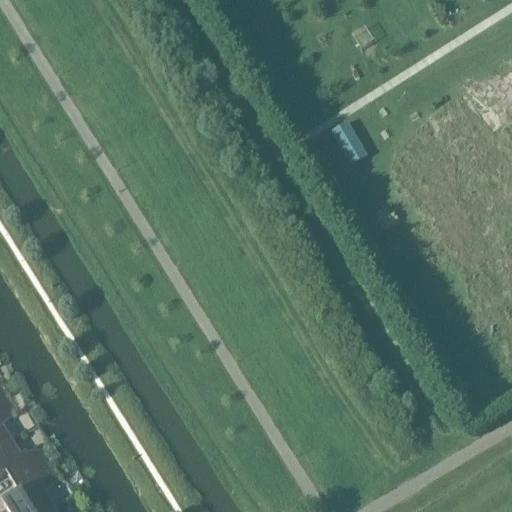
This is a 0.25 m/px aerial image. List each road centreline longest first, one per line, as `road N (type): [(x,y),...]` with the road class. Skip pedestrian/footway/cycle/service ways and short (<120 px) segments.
road 1 (track): [(302,141),(511,8)]
road 2 (track): [(381,0),(406,44),(397,61),(383,63),(337,0)]
road 3 (track): [(330,123),(253,0)]
road 4 (track): [(296,0),(342,85),(341,97),(323,102)]
